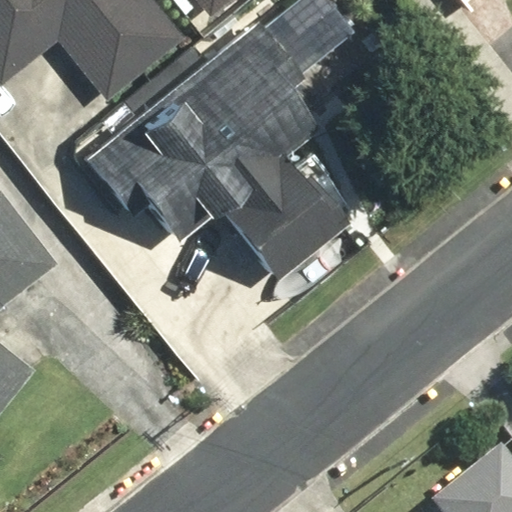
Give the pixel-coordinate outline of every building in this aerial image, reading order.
[(0,0),(0,80),(52,40),(98,98),(183,32),(157,0),(0,0)] [(187,0),(202,18),(224,0),(187,0)] [(343,108),(269,11),(81,155),(110,194),(128,180),(172,238),(214,206),(270,281),(361,212),(305,138),(343,108)] [(0,390),(21,366),(0,348),(0,309),(52,249),(0,203),(0,390)] [(511,511),(511,471),(491,447),(423,506),(428,511),(511,511)]
